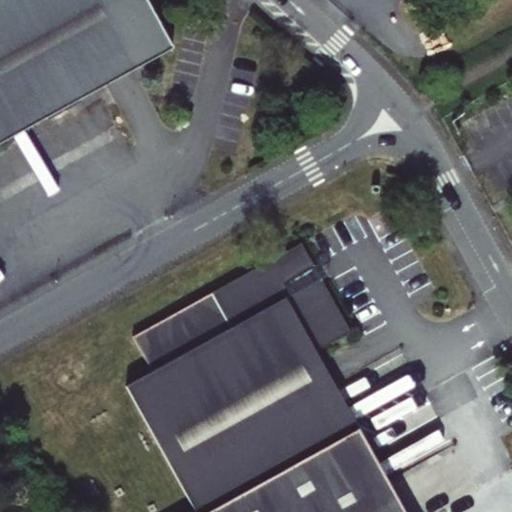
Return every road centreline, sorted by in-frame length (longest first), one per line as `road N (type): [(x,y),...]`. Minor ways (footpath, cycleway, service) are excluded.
road 1 (residential): [(0,337),(402,116)]
road 2 (residential): [(402,116),(511,296)]
road 3 (residential): [(282,0),(402,116)]
road 4 (track): [(402,116),(511,55)]
